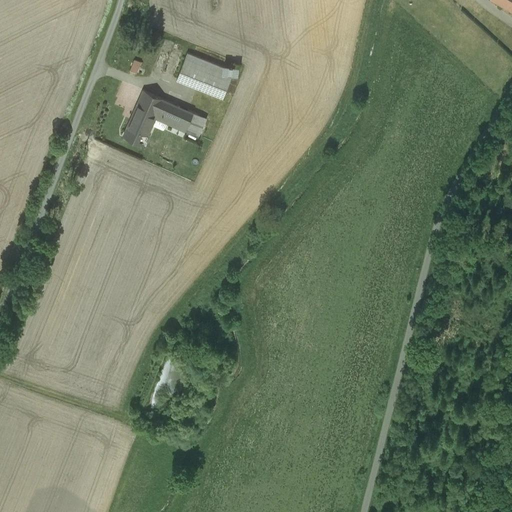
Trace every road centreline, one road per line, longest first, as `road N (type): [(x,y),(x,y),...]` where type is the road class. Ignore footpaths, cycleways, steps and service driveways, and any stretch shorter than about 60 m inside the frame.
road 1 (unclassified): [(363,511),(442,203),(511,90)]
road 2 (unclassified): [(121,0),(0,311)]
